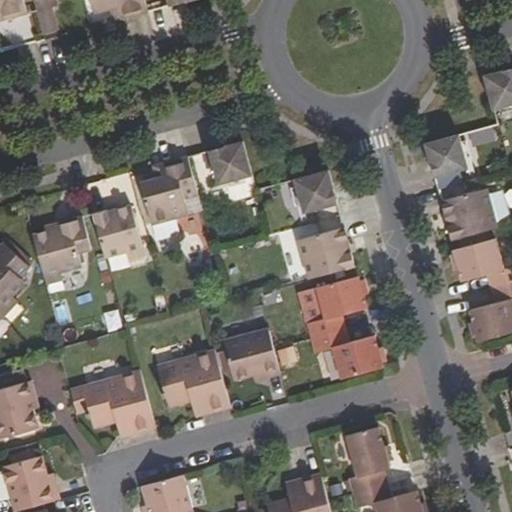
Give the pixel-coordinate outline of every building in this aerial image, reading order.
[(0,0),(0,21),(28,14),(24,0),(0,0)] [(35,0),(44,31),(58,27),(53,7),(60,5),(58,0),(35,0)] [(113,21),(148,11),(145,0),(91,0),(95,14),(110,10),(113,21)] [(511,68),(485,76),(494,109),(511,104),(511,68)] [(460,134),(425,143),(434,177),(469,168),(460,134)] [(253,175),(244,142),(210,152),(218,184),(253,175)] [(198,196),(188,157),(153,167),(155,177),(141,181),(157,240),(186,232),(182,217),(190,215),(186,199),(198,196)] [(339,205),(329,169),(295,179),(304,214),(339,205)] [(487,188),(441,200),(452,240),(498,228),(487,188)] [(129,260),(145,255),(143,249),(131,204),(107,211),(107,208),(92,212),(105,259),(127,253),(129,260)] [(80,253),(93,250),(83,215),(46,224),(47,229),(33,233),(47,284),(63,280),(62,272),(83,267),(80,253)] [(308,279),(355,266),(345,227),(298,240),(308,279)] [(487,275),(490,289),(511,282),(511,265),(504,268),(496,237),(454,249),(463,281),(487,275)] [(0,310),(5,317),(20,301),(14,296),(26,283),(20,277),(30,267),(4,241),(0,245),(0,310)] [(307,322),(311,338),(347,329),(343,315),(367,308),(358,275),(316,287),(324,318),(307,322)] [(511,282),(490,289),(494,302),(470,309),(479,341),(511,332),(511,282)] [(111,331),(125,327),(120,309),(106,313),(111,331)] [(256,380),(280,373),(268,327),(224,339),(227,351),(219,353),(225,374),(233,372),(236,380),(255,374),(256,380)] [(347,329),(311,338),(315,352),(333,348),(341,379),(383,368),(374,335),(350,341),(347,329)] [(196,415),(231,406),(215,348),(157,364),(168,407),(192,401),(196,415)] [(120,436),(156,426),(141,368),(70,387),(76,411),(90,408),(95,427),(116,421),(120,436)] [(0,438),(39,428),(33,407),(38,406),(31,380),(0,388),(0,438)] [(349,478),(353,493),(389,484),(385,468),(390,467),(379,426),(346,435),(357,476),(349,478)] [(13,511),(17,511),(61,500),(54,472),(48,474),(43,455),(2,466),(13,511)] [(194,511),(184,473),(143,485),(148,505),(143,506),(144,511),(194,511)] [(268,511),(331,511),(321,473),(285,482),(289,498),(267,504),(268,511)] [(389,484),(353,493),(357,508),(375,503),(377,511),(422,511),(416,490),(392,496),(389,484)]
